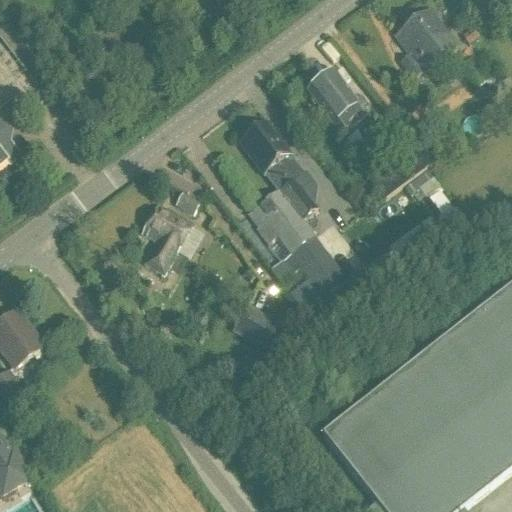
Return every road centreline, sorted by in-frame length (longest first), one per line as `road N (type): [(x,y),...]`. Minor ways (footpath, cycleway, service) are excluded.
road 1 (tertiary): [(36,237),(346,0)]
road 2 (unclassified): [(252,511),(36,237)]
